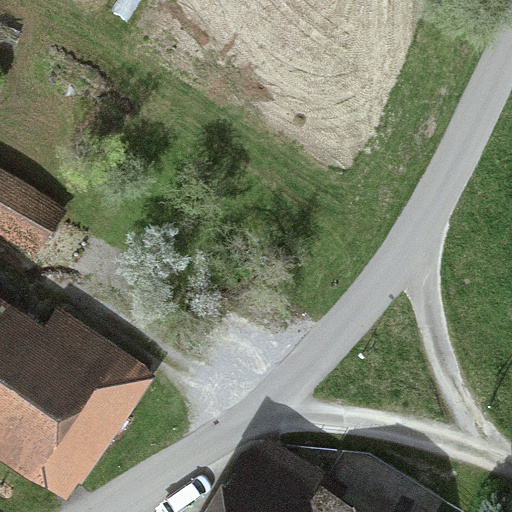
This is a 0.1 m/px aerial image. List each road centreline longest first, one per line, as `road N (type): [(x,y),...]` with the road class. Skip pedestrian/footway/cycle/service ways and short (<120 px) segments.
road 1 (unclassified): [(104,511),(265,412),(345,326),(416,232),(511,30)]
road 2 (track): [(265,412),(385,425),(492,450),(511,463)]
road 3 (track): [(416,232),(438,341),(492,450)]
